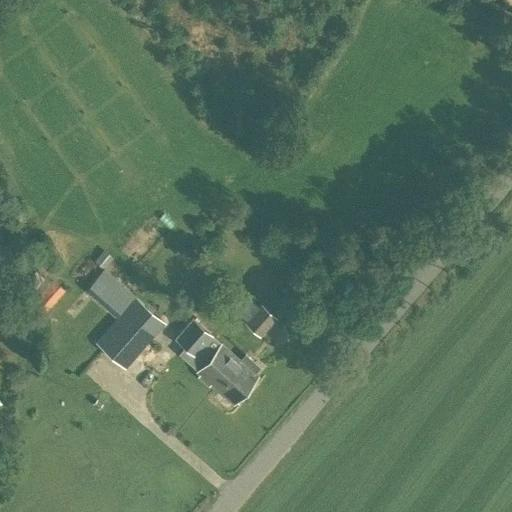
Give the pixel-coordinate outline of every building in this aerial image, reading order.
[(101,251),(94,260),(103,268),(104,268),(111,260),(101,251)] [(103,268),(84,289),(85,291),(94,299),(114,277),(104,268),(103,268)] [(44,313),(64,290),(53,280),(33,303),(44,313)] [(165,323),(134,295),(94,341),(124,368),(165,323)] [(259,337),(276,318),(260,303),(243,322),(259,337)] [(192,317),(174,338),(202,362),(196,369),(195,371),(198,374),(196,376),(207,385),(209,383),(232,404),(235,400),(238,402),(246,393),(243,391),(258,374),(255,372),(260,366),(244,353),(240,358),(220,341),(192,317)]
